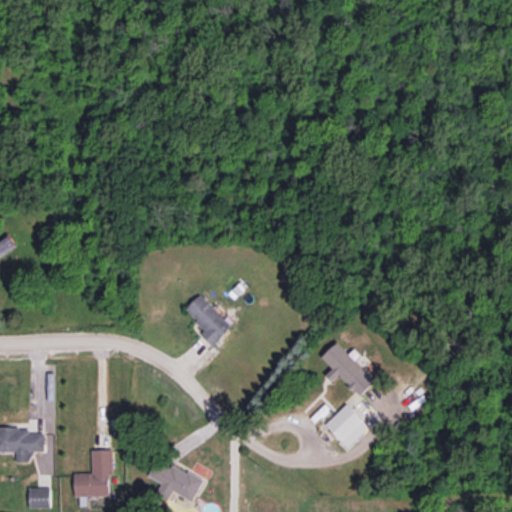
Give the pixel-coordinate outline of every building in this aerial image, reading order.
[(0,255),(0,256),(17,245),(7,232),(0,236),(0,255)] [(185,308),(204,329),(201,333),(212,345),(232,326),(201,293),(185,308)] [(375,381),(338,341),(322,356),(333,368),(325,374),(332,381),(340,374),(360,395),(375,381)] [(325,424),(347,447),(369,427),(347,403),(325,424)] [(0,426),(0,451),(16,451),(16,461),(33,461),(32,451),(45,451),(45,432),(29,432),(29,426),(0,426)] [(113,449),(92,449),(93,472),(74,472),(75,496),(110,495),(109,475),(114,475),(113,449)] [(149,475),(160,482),(155,490),(169,498),(173,491),(193,502),(205,481),(161,455),(149,475)] [(51,507),(51,487),(29,487),(29,508),(51,507)]
